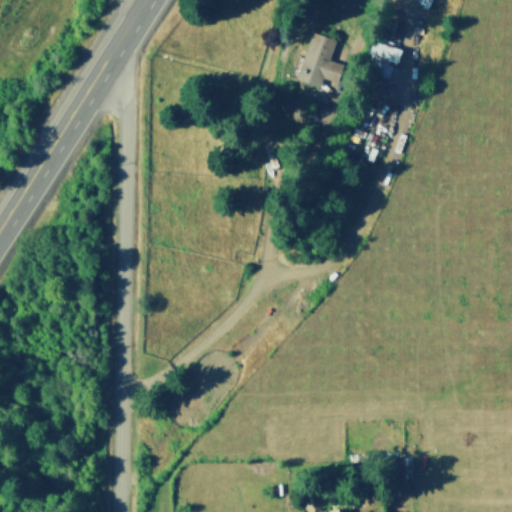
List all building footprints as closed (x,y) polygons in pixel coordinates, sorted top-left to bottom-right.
[(311,28),(335,35),(319,82),(296,74),(311,28)] [(388,79),(398,48),(374,41),(364,72),(388,79)] [(353,124),(364,96),(380,102),(384,92),(403,100),(387,139),(353,124)] [(404,453),(410,452),(412,467),(405,468),(405,475),(384,477),(383,450),(403,448),(404,453)] [(343,503),(342,493),(356,492),(357,507),(354,508),(354,511),(332,511),(332,504),(343,503)]
